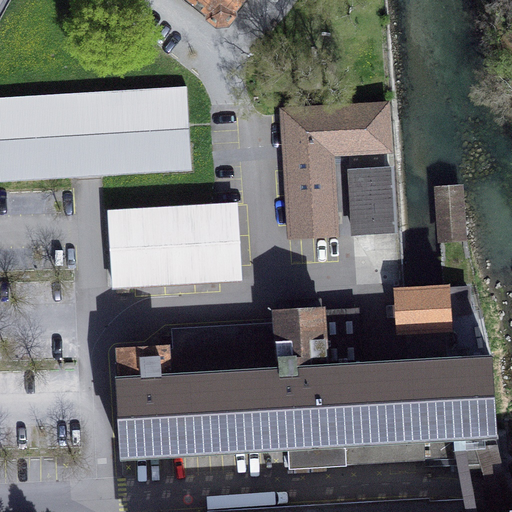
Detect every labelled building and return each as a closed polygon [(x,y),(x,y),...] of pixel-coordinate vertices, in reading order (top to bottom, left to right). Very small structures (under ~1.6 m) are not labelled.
[(189,0),(222,26),(243,0),(189,0)] [(0,98),(0,183),(192,172),(187,88),(0,98)] [(336,235),(332,155),(390,152),(387,105),(283,111),(291,237),(336,235)] [(350,173),(353,234),(395,231),(391,170),(350,173)] [(442,239),(463,238),(461,190),(439,191),(442,239)] [(240,279),(235,206),(110,214),(115,287),(240,279)] [(469,314),(467,287),(442,289),(405,291),(397,291),(398,305),(398,318),(399,332),(450,330),(449,315),(469,314)] [(359,309),(323,311),(326,367),(362,364),(359,309)] [(493,435),(496,435),(490,357),(362,364),(326,367),(323,311),(317,312),(276,314),(277,327),(273,327),(183,332),(176,333),(176,338),(166,338),(166,349),(119,352),(121,379),(118,379),(121,417),(123,457),(188,453),(288,447),(289,469),(425,461),(425,459),(443,458),(456,458),(456,472),(462,472),(484,471),(488,483),(504,482),(493,435)] [(464,511),(475,511),(462,472),(456,472),(456,458),(443,458),(458,503),(464,502),(464,511)] [(488,483),(497,511),(510,511),(504,482),(488,483)] [(464,511),(464,502),(458,503),(447,503),(427,505),(427,502),(250,511),(464,511)]
